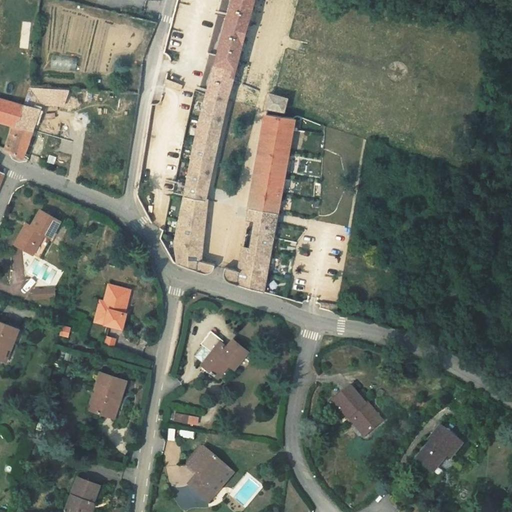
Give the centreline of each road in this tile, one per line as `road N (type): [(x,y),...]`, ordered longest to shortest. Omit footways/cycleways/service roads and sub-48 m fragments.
road 1 (unknown): [(211,288),(283,1)]
road 2 (residential): [(175,278),(136,511)]
road 3 (unclassified): [(511,399),(415,349),(312,321)]
road 4 (unclassified): [(126,209),(169,0)]
road 5 (residential): [(312,321),(291,444),(302,474),(332,511)]
road 6 (unclassified): [(312,321),(175,278)]
road 7 (unclassified): [(126,209),(15,163)]
